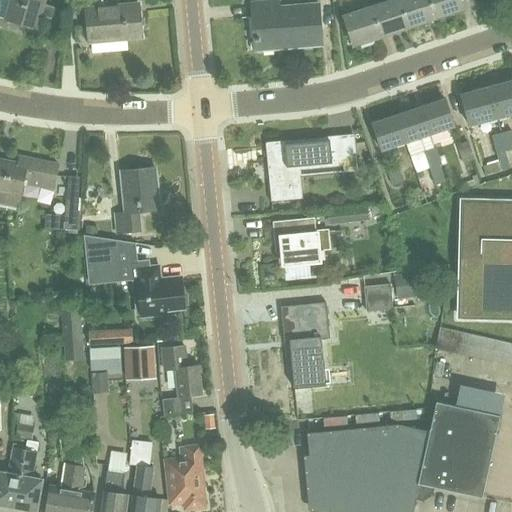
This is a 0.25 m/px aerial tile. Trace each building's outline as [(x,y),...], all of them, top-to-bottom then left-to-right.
[(0,0),(0,17),(37,28),(41,15),(51,18),(54,6),(44,3),(45,0),(0,0)] [(256,50),(323,45),(321,10),(282,13),(281,0),(252,2),(256,50)] [(400,0),(390,0),(372,6),(382,37),(409,28),(400,0)] [(430,0),(400,0),(409,28),(437,19),(430,0)] [(461,0),(430,0),(437,19),(465,10),(461,0)] [(90,42),(143,37),(140,3),(86,9),(90,42)] [(354,46),(382,37),(372,6),(344,15),(354,46)] [(511,80),(490,87),(498,118),(511,114),(511,80)] [(470,126),(498,118),(490,87),(462,94),(470,126)] [(446,100),(423,108),(431,133),(455,125),(446,100)] [(423,108),(397,117),(406,141),(431,133),(423,108)] [(382,149),(406,141),(397,117),(374,125),(382,149)] [(511,129),(502,132),(507,151),(511,149),(511,129)] [(511,168),(507,151),(502,132),(492,134),(497,153),(499,161),(484,165),(487,175),(511,168)] [(332,174),(359,171),(356,138),(267,147),(272,202),(304,199),(301,165),(331,162),(332,174)] [(464,162),(475,158),(469,140),(458,144),(464,162)] [(436,147),(425,152),(430,169),(441,165),(443,165),(440,156),(436,147)] [(54,189),(59,164),(21,156),(19,164),(0,159),(0,202),(19,206),(24,183),(54,189)] [(387,168),(393,185),(404,181),(398,164),(387,168)] [(140,212),(160,210),(156,167),(123,170),(127,212),(116,213),(118,233),(142,231),(140,212)] [(67,195),(64,230),(78,231),(78,229),(80,212),(82,212),(83,197),(80,197),(80,196),(67,195)] [(511,203),(463,202),(460,316),(511,317),(511,203)] [(370,210),(327,213),(330,226),(329,226),(330,228),(372,222),(370,210)] [(320,250),(331,248),(329,231),(317,232),(315,217),(275,221),(277,244),(281,244),(284,266),(322,262),(320,250)] [(71,255),(85,254),(84,235),(70,236),(71,255)] [(115,281),(112,248),(86,251),(89,284),(115,281)] [(143,317),(168,314),(168,310),(186,309),(186,304),(189,304),(188,294),(185,294),(183,277),(162,279),(161,266),(150,267),(150,261),(133,263),(135,277),(139,276),(141,297),(137,298),(139,314),(143,313),(143,317)] [(395,274),(399,299),(428,294),(424,269),(395,274)] [(367,312),(394,309),(392,283),(365,286),(367,312)] [(321,338),(330,337),(326,302),(282,307),(286,342),(291,341),(296,388),(326,385),(321,338)] [(67,360),(85,359),(81,307),(62,308),(67,360)] [(511,365),(511,342),(441,327),(436,348),(511,365)] [(125,347),(126,379),(156,378),(155,345),(125,347)] [(108,373),(122,372),(121,346),(90,348),(92,370),(108,369),(108,373)] [(181,413),(180,397),(203,395),(200,364),(188,366),(186,346),(164,348),(166,369),(177,368),(179,397),(163,399),(164,415),(181,413)] [(315,505),(318,506),(346,511),(413,511),(417,498),(434,487),(483,498),(501,416),(437,401),(431,431),(399,424),(309,433),(311,457),(310,457),(315,505)] [(36,426),(33,426),(35,415),(14,412),(13,422),(19,423),(17,436),(33,439),(36,426)] [(207,429),(215,428),(213,414),(205,414),(207,429)] [(63,460),(74,458),(72,440),(73,439),(71,420),(59,422),(63,460)] [(14,442),(14,447),(9,473),(0,471),(0,504),(17,508),(28,449),(26,449),(26,445),(14,442)] [(203,487),(206,487),(202,445),(189,446),(191,458),(167,460),(171,503),(186,501),(187,508),(205,506),(203,487)] [(39,451),(28,449),(17,508),(37,511),(43,479),(34,478),(39,451)] [(117,469),(134,471),(136,453),(119,451),(117,469)] [(93,511),(96,492),(82,490),(86,467),(84,455),(75,456),(75,457),(77,466),(70,511),(93,511)] [(46,511),(70,511),(77,466),(75,457),(75,456),(76,465),(66,463),(62,487),(51,485),(46,511)] [(159,511),(161,498),(149,496),(153,466),(139,464),(132,511),(159,511)] [(126,511),(129,494),(122,494),(124,486),(126,473),(108,471),(102,511),(126,511)]
